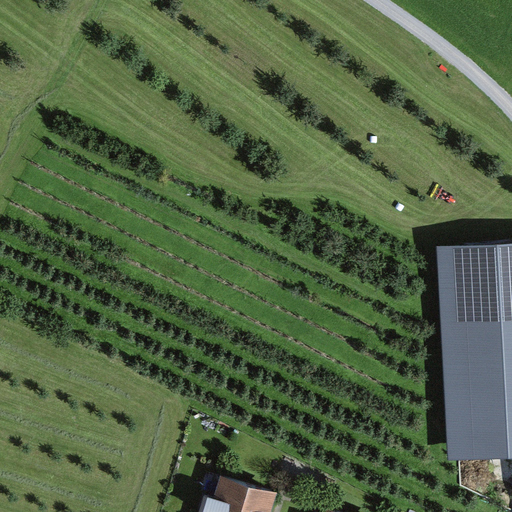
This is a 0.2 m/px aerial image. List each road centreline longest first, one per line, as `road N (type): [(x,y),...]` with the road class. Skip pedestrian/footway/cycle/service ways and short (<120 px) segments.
road 1 (track): [(375,0),(430,35),(511,110)]
road 2 (track): [(38,115),(102,0)]
